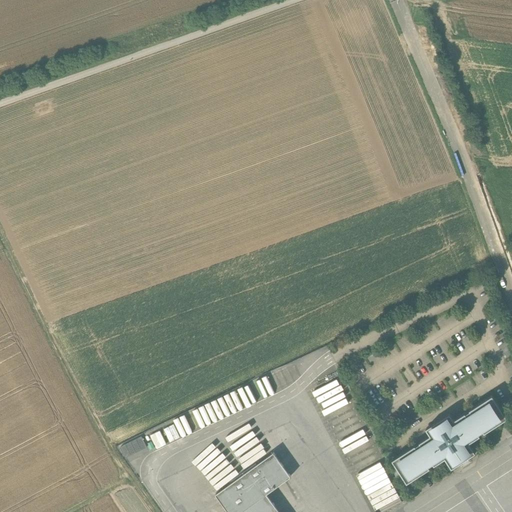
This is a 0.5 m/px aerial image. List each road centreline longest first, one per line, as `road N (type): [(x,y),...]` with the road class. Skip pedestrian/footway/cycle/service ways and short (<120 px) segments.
road 1 (track): [(0,109),(305,0)]
road 2 (tertiary): [(394,0),(511,295)]
